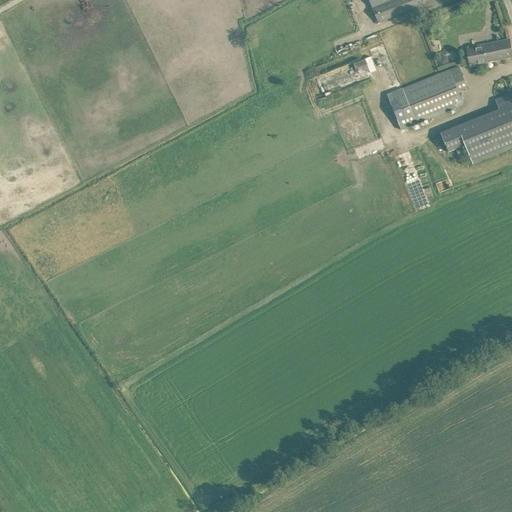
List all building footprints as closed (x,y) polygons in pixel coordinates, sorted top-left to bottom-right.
[(369,0),(379,22),(416,7),(425,4),(423,0),(369,0)] [(511,56),(511,51),(510,39),(467,48),(470,66),(487,63),(486,62),(511,56)] [(449,63),(447,55),(439,58),(442,65),(449,63)] [(401,129),(416,123),(464,104),(459,92),(468,88),(459,66),(450,70),(402,89),(387,95),(401,129)] [(465,145),(473,164),(511,148),(511,93),(495,100),(499,109),(441,132),(449,152),(465,145)] [(460,159),(468,155),(464,148),(457,151),(460,159)]
